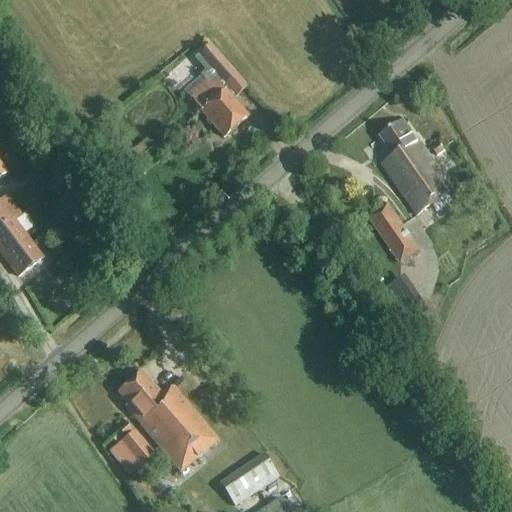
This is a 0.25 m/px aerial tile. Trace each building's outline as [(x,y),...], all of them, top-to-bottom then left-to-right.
[(206,75),(184,93),(223,139),(247,119),(232,102),(247,89),(210,46),(194,60),(206,75)] [(438,169),(420,144),(418,145),(403,122),(379,138),(393,158),(382,166),(417,217),(452,192),(453,192),(454,192),(453,191),(438,170),(438,169)] [(143,167),(158,154),(145,140),(131,152),(143,167)] [(437,157),(445,152),(440,145),(432,150),(437,157)] [(0,180),(8,175),(0,163),(0,180)] [(29,247),(31,245),(14,222),(21,217),(6,198),(0,202),(0,255),(17,278),(40,262),(29,247)] [(400,265),(420,252),(387,205),(368,219),(400,265)] [(404,279),(380,295),(376,298),(401,334),(428,315),(404,279)] [(179,474),(217,442),(175,393),(177,391),(173,387),(161,397),(142,374),(117,395),(127,406),(124,408),(179,474)] [(123,438),(131,431),(125,424),(117,431),(123,438)] [(133,433),(120,443),(117,446),(138,471),(154,458),(133,433)] [(262,457),(222,484),(218,487),(234,511),(278,481),(262,457)] [(261,511),(286,511),(279,501),(261,511)]
